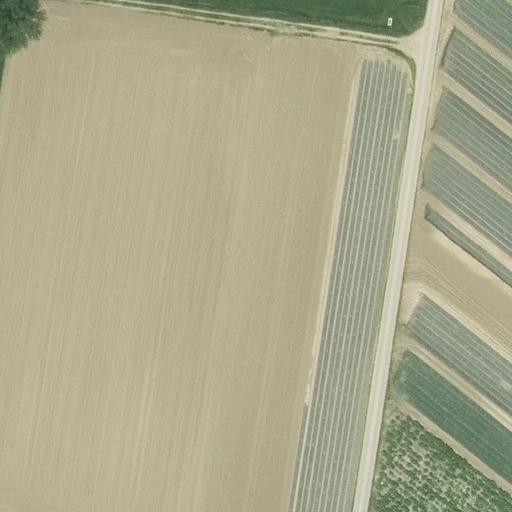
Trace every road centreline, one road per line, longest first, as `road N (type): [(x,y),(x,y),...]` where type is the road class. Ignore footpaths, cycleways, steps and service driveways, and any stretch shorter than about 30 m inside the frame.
road 1 (track): [(360,511),(433,0)]
road 2 (track): [(120,0),(427,44)]
